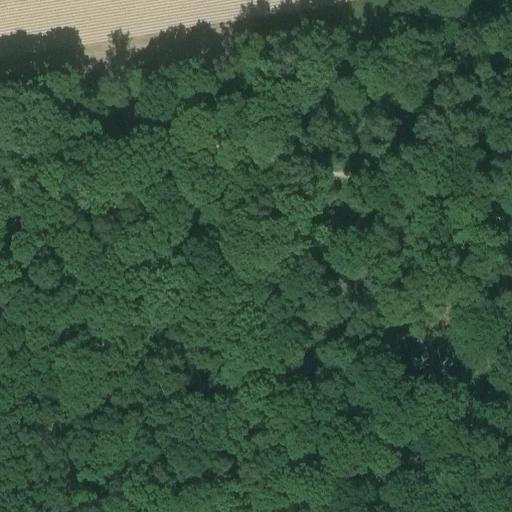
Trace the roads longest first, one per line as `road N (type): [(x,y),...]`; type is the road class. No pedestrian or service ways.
road 1 (track): [(0,157),(228,152),(316,175)]
road 2 (track): [(511,37),(413,51),(228,152)]
road 3 (track): [(316,175),(511,226)]
